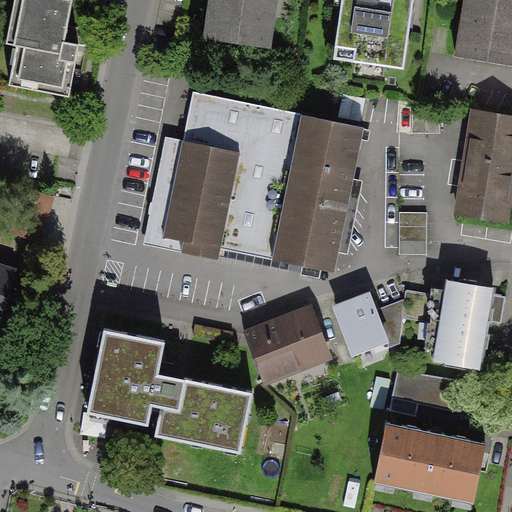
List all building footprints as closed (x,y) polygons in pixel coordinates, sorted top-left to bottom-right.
[(68,0),(15,0),(8,43),(18,45),(10,85),(70,96),(83,30),(69,27),(74,1),(68,0)] [(213,0),(212,15),(215,15),(211,40),(269,48),(275,5),(278,5),(279,0),(213,0)] [(343,0),(335,59),(405,69),(414,0),(343,0)] [(511,0),(467,0),(458,56),(511,65),(511,0)] [(195,93),(185,141),(243,153),(222,252),(251,258),(281,111),(195,93)] [(441,106),(413,107),(413,135),(442,134),(441,106)] [(304,116),(281,111),(251,258),(335,275),(365,130),(303,118),(304,116)] [(507,220),(511,188),(511,116),(475,111),(459,212),(507,220)] [(168,137),(145,246),(220,262),(222,252),(243,153),(185,141),(168,137)] [(41,241),(55,199),(26,189),(12,232),(41,241)] [(427,212),(400,212),(400,256),(428,255),(427,212)] [(0,267),(13,271),(16,262),(0,257),(0,267)] [(0,320),(14,271),(13,271),(0,267),(0,320)] [(495,296),(496,288),(478,285),(478,281),(465,279),(465,283),(447,280),(444,298),(438,324),(435,343),(436,343),(434,359),(451,362),(450,366),(464,368),(465,364),(483,367),(490,322),(502,324),(507,298),(495,296)] [(438,324),(444,298),(407,292),(406,319),(438,324)] [(370,296),(337,309),(354,353),(387,340),(370,296)] [(310,310),(283,321),(302,368),(329,358),(310,310)] [(283,321),(248,335),(267,382),(302,368),(283,321)] [(166,341),(106,329),(89,412),(149,425),(154,405),(162,407),(156,435),(242,453),(254,392),(159,372),(166,341)] [(394,372),(380,370),(374,400),(388,403),(394,372)] [(419,406),(458,413),(466,381),(399,370),(393,401),(419,406)] [(393,401),(391,412),(417,419),(419,406),(393,401)] [(487,441),(388,422),(376,483),(474,502),(487,441)]
